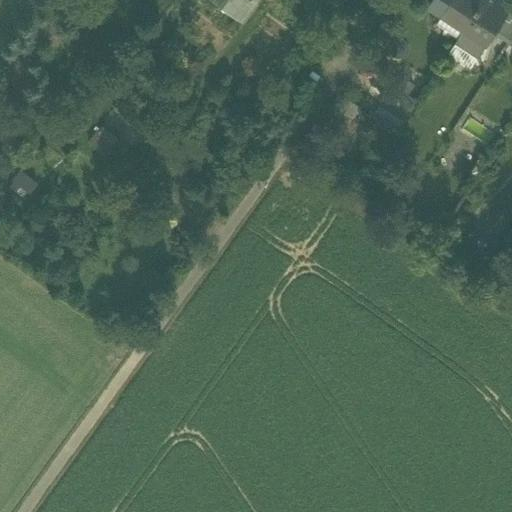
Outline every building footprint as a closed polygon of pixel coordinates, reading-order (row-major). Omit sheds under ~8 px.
[(209,0),(243,25),(261,0),(209,0)] [(431,0),(429,4),(441,12),(449,0),(431,0)] [(449,0),(441,12),(464,28),(482,0),(449,0)] [(498,0),(482,0),(464,28),(487,43),(510,8),(498,0)] [(455,42),(464,28),(441,12),(432,27),(455,42)] [(511,15),(499,35),(510,42),(511,38),(511,15)] [(478,57),(487,43),(464,28),(455,42),(478,57)] [(478,57),(455,42),(448,53),(471,68),(478,57)] [(398,88),(407,94),(413,85),(404,80),(398,88)] [(379,105),(403,121),(416,100),(407,94),(398,88),(393,85),(379,105)] [(89,142),(107,154),(114,145),(113,144),(118,137),(103,127),(98,133),(96,132),(89,142)] [(19,168),(7,182),(25,197),(37,182),(19,168)]
